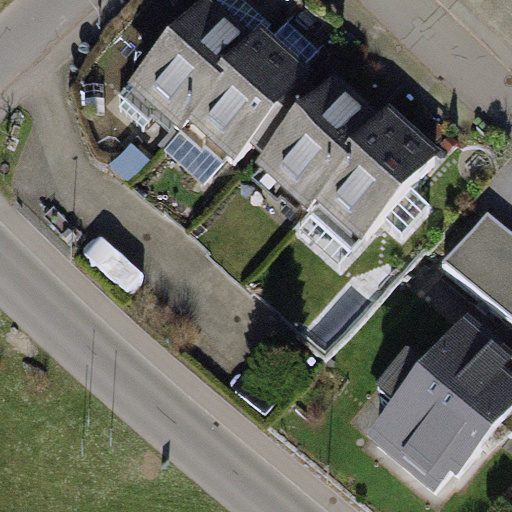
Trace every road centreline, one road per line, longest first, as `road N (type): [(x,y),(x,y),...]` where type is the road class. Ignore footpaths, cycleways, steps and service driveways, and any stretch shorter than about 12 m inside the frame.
road 1 (tertiary): [(0,248),(163,407),(290,511)]
road 2 (residential): [(511,106),(399,0)]
